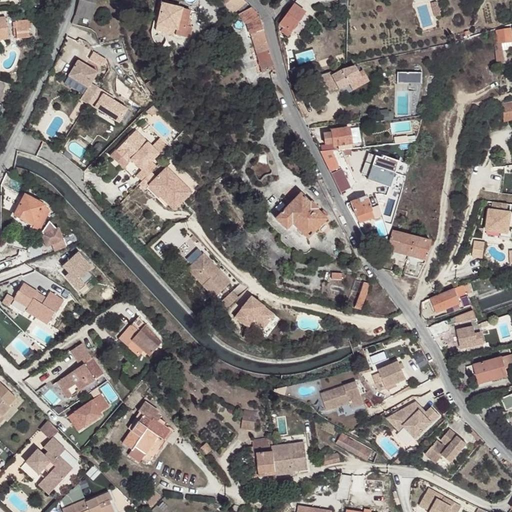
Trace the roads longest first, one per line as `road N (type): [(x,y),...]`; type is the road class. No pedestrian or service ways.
road 1 (residential): [(511,458),(459,405),(424,337),(371,265),(291,106),(266,18),(250,0)]
road 2 (residential): [(73,0),(0,162)]
